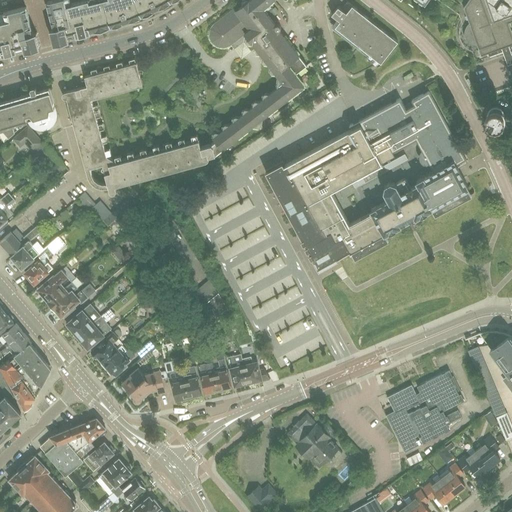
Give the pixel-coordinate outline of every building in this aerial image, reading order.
[(103,0),(50,0),(48,1),(54,27),(50,28),(54,44),(70,40),(69,38),(91,32),(109,27),(111,26),(103,0)] [(244,0),(214,24),(212,26),(211,28),(210,30),(210,32),(210,35),(210,37),(211,40),(212,42),(214,44),(216,45),(218,46),(221,47),(223,47),(225,47),(228,46),(230,45),(231,44),(245,33),(256,47),(256,51),(256,52),(259,53),(260,53),(264,58),(263,61),(264,62),(268,63),(271,67),(271,71),(272,72),(275,73),(279,77),(277,87),(269,93),(265,93),(264,94),(264,98),(259,101),(255,101),(254,101),(254,105),(249,109),(246,108),(244,109),(244,113),(239,116),(235,116),(234,117),(234,121),(229,124),(226,124),(224,125),(224,128),(219,132),(216,131),(214,133),(214,137),(216,140),(211,144),(201,146),(199,139),(199,138),(116,160),(110,157),(109,156),(107,155),(92,98),(143,85),(137,62),(85,76),(87,85),(66,91),(65,91),(64,92),(63,93),(63,94),(63,95),(63,96),(64,97),(65,98),(66,98),(67,98),(75,127),(86,169),(103,164),(110,190),(110,191),(111,192),(112,192),(113,192),(114,192),(115,192),(116,191),(116,190),(116,189),(116,188),(116,185),(206,161),(205,157),(216,154),(253,125),(259,126),(261,124),(262,118),(304,85),(295,74),(307,65),(279,30),(280,29),(280,28),(280,27),(280,26),(279,25),(278,24),(277,24),(276,24),(275,25),(262,9),(269,4),(272,0),(244,0)] [(135,0),(103,0),(111,26),(124,23),(130,20),(141,16),(142,15),(135,0)] [(171,0),(135,0),(142,15),(154,10),(160,7),(170,2),(172,1),(171,0)] [(511,0),(418,0),(425,5),(428,0),(468,0),(464,7),(470,25),(468,28),(467,31),(467,35),(469,39),(471,41),(473,43),(477,44),(481,55),(488,53),(489,56),(502,51),(510,49),(509,45),(511,44),(511,32),(509,23),(511,21),(511,0)] [(393,48),(398,41),(347,1),(342,8),(338,5),(332,14),(340,20),(335,26),(358,44),(381,62),(393,48)] [(26,6),(4,12),(0,13),(0,54),(2,54),(3,55),(25,49),(25,51),(41,47),(37,32),(33,33),(26,6)] [(56,111),(49,88),(48,88),(37,91),(36,86),(31,88),(32,93),(20,96),(0,102),(0,135),(1,135),(0,131),(4,130),(9,136),(28,119),(27,115),(30,114),(35,120),(28,122),(29,125),(31,126),(33,128),(35,129),(37,130),(40,131),(42,131),(45,131),(47,130),(49,129),(51,127),(53,126),(55,124),(56,121),(57,119),(57,117),(57,114),(56,111)] [(433,208),(433,209),(434,209),(470,189),(458,167),(468,162),(429,90),(428,91),(412,100),(415,105),(406,109),(400,98),(349,125),(351,129),(284,165),(283,163),(254,178),(306,275),(350,251),(351,252),(355,258),(388,240),(385,234),(390,231),(390,232),(396,228),(401,225),(408,221),(416,217),(421,214),(422,215),(424,213),(433,208)] [(505,115),(505,114),(505,112),(504,110),(503,109),(502,107),(501,106),(499,106),(497,105),(495,105),(494,106),(492,106),(490,107),(489,109),(488,110),(488,112),(488,114),(488,115),(488,117),(489,119),(490,120),(492,121),(494,122),(495,122),(497,122),(499,122),(501,121),(502,120),(503,119),(504,117),(505,115)] [(43,142),(28,126),(14,139),(20,146),(25,142),(33,151),(43,142)] [(0,206),(12,196),(9,192),(4,196),(1,199),(0,197),(0,206)] [(13,205),(12,203),(15,200),(12,196),(0,206),(0,224),(9,217),(13,213),(9,208),(13,205)] [(128,199),(104,220),(108,225),(133,204),(128,199)] [(79,207),(74,211),(80,218),(85,214),(79,207)] [(137,219),(128,209),(119,217),(128,226),(137,219)] [(159,221),(166,233),(177,226),(170,214),(159,221)] [(166,233),(159,221),(147,228),(154,240),(166,233)] [(22,268),(35,257),(39,254),(32,245),(33,245),(30,241),(41,230),(40,228),(37,225),(24,237),(20,241),(24,246),(13,255),(12,256),(22,268)] [(20,241),(24,237),(16,228),(12,232),(11,231),(0,241),(13,255),(24,246),(20,241)] [(49,273),(49,272),(53,268),(45,259),(45,257),(45,256),(47,254),(46,253),(50,249),(52,252),(58,247),(57,246),(62,241),(59,236),(39,254),(35,257),(38,260),(25,272),(30,277),(29,279),(33,283),(34,282),(35,283),(44,276),(46,276),(49,273)] [(118,243),(112,248),(118,255),(124,250),(118,243)] [(170,268),(180,259),(173,247),(162,256),(155,262),(150,258),(142,259),(155,269),(156,270),(166,262),(170,268)] [(170,268),(174,276),(185,267),(180,259),(170,268)] [(160,276),(170,268),(166,262),(156,270),(160,276)] [(195,284),(185,267),(174,276),(185,293),(195,284)] [(49,301),(69,284),(72,281),(62,269),(39,288),(49,300),(48,300),(49,301)] [(217,291),(210,280),(199,289),(206,300),(217,291)] [(76,295),(73,292),(78,288),(72,281),(69,284),(49,301),(56,309),(57,308),(62,314),(65,312),(67,315),(76,307),(73,305),(79,300),(82,303),(96,290),(90,283),(76,295)] [(223,311),(228,309),(219,293),(206,303),(209,310),(220,305),(223,311)] [(0,330),(14,320),(0,303),(0,330)] [(78,335),(101,316),(91,304),(86,309),(85,308),(68,323),(74,330),(73,330),(78,335)] [(111,328),(105,321),(101,316),(78,335),(82,341),(83,340),(88,347),(105,333),(105,332),(111,328)] [(0,349),(23,331),(16,323),(0,336),(3,339),(0,341),(0,349)] [(182,324),(171,333),(175,341),(187,336),(182,324)] [(101,363),(122,345),(117,339),(122,335),(122,332),(119,329),(118,329),(91,351),(101,363)] [(11,357),(30,341),(31,341),(23,331),(0,349),(0,357),(10,349),(14,354),(11,357)] [(511,335),(504,332),(497,331),(495,331),(488,331),(486,331),(485,331),(477,333),(477,334),(479,333),(510,374),(511,372),(511,335)] [(155,346),(150,340),(136,352),(141,358),(155,346)] [(30,341),(11,357),(23,372),(10,382),(12,387),(22,379),(23,378),(35,395),(36,395),(42,384),(42,385),(51,368),(30,341)] [(127,366),(126,363),(135,355),(130,349),(127,351),(122,345),(101,363),(106,369),(108,367),(115,376),(127,366)] [(195,363),(192,353),(185,355),(188,365),(195,363)] [(243,385),(248,384),(243,359),(242,354),(235,356),(228,357),(235,385),(241,384),(243,385)] [(0,365),(10,382),(23,372),(11,357),(0,365)] [(252,363),(251,357),(243,359),(248,384),(254,383),(255,380),(261,379),(261,381),(270,378),(265,369),(260,371),(258,362),(252,363)] [(219,360),(220,366),(213,368),(219,391),(226,389),(225,387),(231,386),(224,359),(219,360)] [(219,391),(213,368),(212,362),(199,365),(206,392),(211,391),(212,393),(219,391)] [(189,368),(190,372),(183,374),(185,380),(189,398),(197,397),(196,395),(202,394),(195,366),(189,368)] [(134,394),(134,399),(134,400),(134,401),(135,402),(136,402),(137,403),(138,403),(139,402),(140,402),(141,401),(141,400),(141,394),(148,389),(156,387),(158,392),(165,391),(160,371),(153,373),(154,375),(148,376),(146,378),(138,368),(132,374),(132,375),(124,382),(134,394)] [(387,416),(404,452),(450,429),(447,424),(462,416),(458,409),(445,415),(443,411),(465,400),(461,393),(459,394),(451,377),(453,376),(450,369),(417,385),(420,391),(416,393),(412,384),(387,396),(395,412),(387,416)] [(189,398),(185,380),(178,381),(175,371),(170,372),(177,400),(182,398),(182,400),(189,398)] [(22,379),(12,387),(25,409),(29,409),(32,404),(30,401),(35,398),(22,379)] [(0,438),(3,436),(0,433),(0,431),(21,413),(6,397),(0,401),(0,438)] [(507,412),(496,416),(499,424),(510,420),(507,412)] [(338,447),(329,438),(330,436),(317,424),(307,414),(299,422),(288,433),(299,443),(297,444),(319,466),(325,460),(326,461),(330,457),(329,456),(338,447)] [(94,447),(90,441),(103,430),(102,429),(105,426),(97,417),(51,435),(50,436),(56,443),(46,452),(65,476),(83,461),(81,458),(94,447)] [(511,424),(510,420),(499,424),(503,432),(511,427),(511,424)] [(200,423),(193,427),(196,433),(203,428),(200,423)] [(511,427),(503,432),(506,439),(511,436),(511,427)] [(485,443),(476,450),(489,467),(501,458),(494,449),(498,446),(490,435),(483,441),(485,443)] [(502,435),(497,439),(500,443),(505,440),(502,435)] [(84,458),(89,463),(96,457),(101,463),(114,452),(113,451),(115,449),(111,444),(109,446),(105,441),(84,458)] [(489,467),(476,450),(467,457),(465,455),(458,460),(466,471),(471,466),(478,475),(489,467)] [(49,470),(46,466),(36,456),(28,463),(27,463),(26,462),(20,467),(18,469),(19,470),(19,471),(11,479),(24,493),(26,492),(42,509),(39,511),(66,511),(76,503),(74,501),(76,499),(71,494),(70,495),(48,472),(49,470)] [(103,482),(104,482),(110,489),(113,492),(120,486),(118,483),(131,471),(130,470),(131,470),(131,467),(128,464),(126,464),(125,464),(119,458),(113,463),(113,462),(107,467),(102,472),(98,476),(103,482)] [(454,494),(465,486),(458,477),(463,473),(455,463),(448,468),(450,470),(441,477),(454,494)] [(95,481),(90,475),(77,486),(82,492),(95,481)] [(128,483),(127,483),(122,488),(120,486),(113,492),(117,496),(123,491),(124,493),(126,492),(131,498),(132,497),(134,498),(137,496),(136,494),(144,487),(143,486),(145,485),(140,480),(139,481),(135,477),(128,483)] [(454,494),(441,477),(432,485),(430,482),(423,488),(431,498),(436,494),(443,503),(454,494)] [(277,493),(268,483),(262,489),(259,485),(246,495),(261,511),(273,501),(271,499),(277,493)] [(429,511),(423,504),(428,500),(420,490),(413,495),(415,497),(406,504),(411,511),(429,511)] [(92,511),(97,509),(96,507),(86,496),(81,500),(91,511),(92,511)] [(96,507),(97,509),(100,511),(102,511),(113,502),(108,496),(96,507)] [(153,500),(150,496),(149,496),(130,511),(152,511),(160,505),(154,498),(153,500)] [(383,511),(376,498),(349,511),(383,511)]
